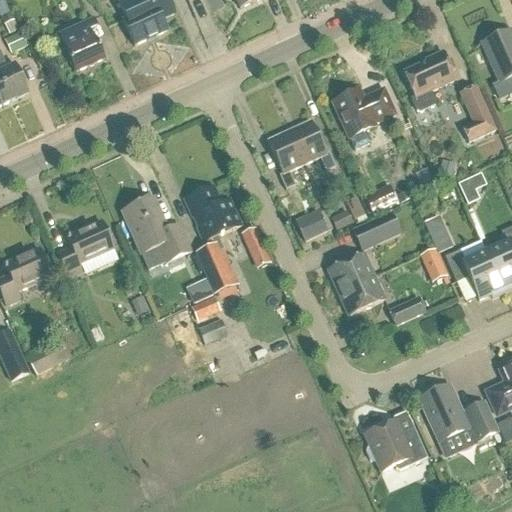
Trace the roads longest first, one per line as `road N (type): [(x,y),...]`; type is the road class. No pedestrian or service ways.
road 1 (residential): [(511,324),(365,391),(341,383),(208,87)]
road 2 (tertiary): [(208,87),(0,182)]
road 3 (tertiary): [(400,0),(208,87)]
